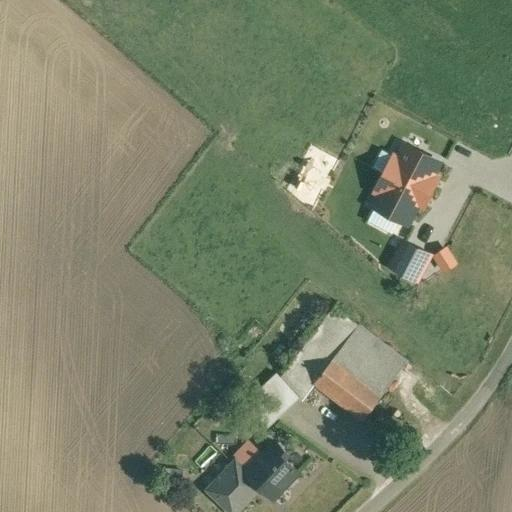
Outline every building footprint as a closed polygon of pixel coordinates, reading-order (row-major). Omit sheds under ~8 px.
[(383,156),(372,210),(417,220),(419,209),(436,212),(448,151),(402,142),(399,160),(383,156)] [(511,212),(479,196),(437,276),(475,297),(511,226),(511,212)] [(376,210),(372,224),(399,231),(403,217),(376,210)] [(432,258),(405,245),(391,274),(418,287),(432,258)] [(360,331),(314,392),(362,428),(408,367),(360,331)] [(256,395),(277,418),(302,395),(280,372),(256,395)] [(274,445),(247,474),(265,490),(278,502),(305,473),(274,445)] [(233,463),(202,498),(218,511),(246,511),(265,490),(247,474),(233,463)]
